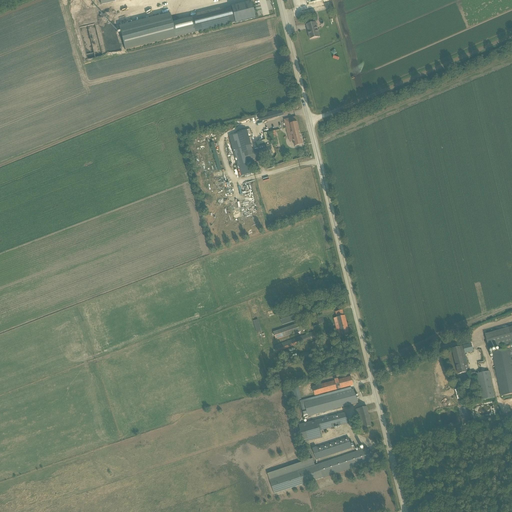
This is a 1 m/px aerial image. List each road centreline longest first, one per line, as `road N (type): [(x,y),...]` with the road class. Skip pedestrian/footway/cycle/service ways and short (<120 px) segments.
road 1 (tertiary): [(404,511),(309,122)]
road 2 (unclassified): [(309,122),(511,36)]
road 3 (tertiary): [(309,122),(279,0)]
